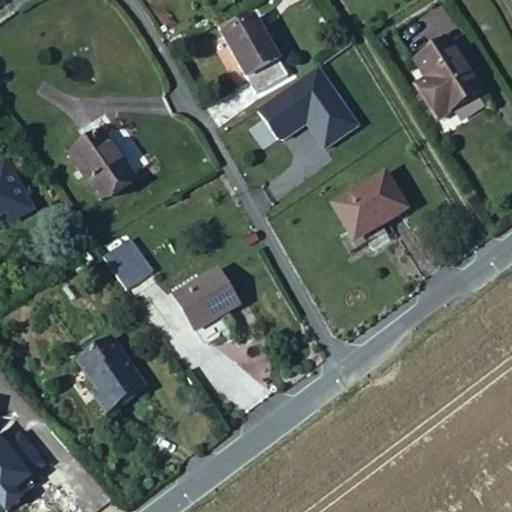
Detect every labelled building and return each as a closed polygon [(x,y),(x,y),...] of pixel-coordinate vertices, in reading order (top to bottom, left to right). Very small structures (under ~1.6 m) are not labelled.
[(317,0),(287,0),(285,1),(293,15),(317,0)] [(256,14),(240,22),(246,33),(241,36),(222,46),(248,100),(288,78),(256,14)] [(483,94),(450,38),(413,60),(426,79),(414,86),(436,123),(483,94)] [(317,66),(252,106),(261,121),(249,128),(262,150),(305,124),(320,149),(356,127),(317,66)] [(145,205),(109,156),(78,178),(114,228),(145,205)] [(0,166),(0,226),(9,222),(14,226),(38,212),(12,160),(0,166)] [(409,219),(388,184),(335,215),(355,250),(409,219)] [(100,256),(122,290),(150,272),(128,238),(100,256)] [(198,341),(243,313),(222,278),(177,306),(198,341)] [(148,389),(114,337),(79,360),(101,393),(94,397),(108,417),(148,389)]
